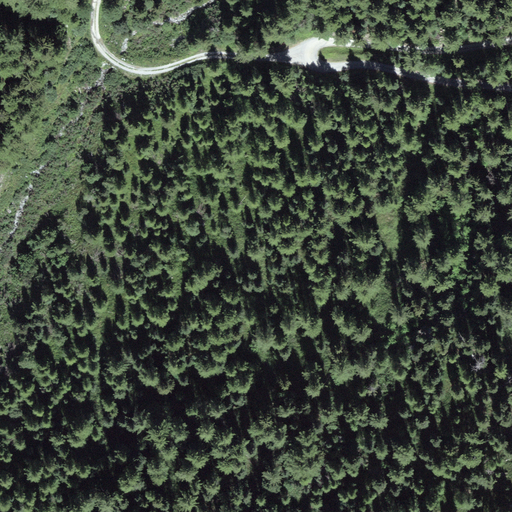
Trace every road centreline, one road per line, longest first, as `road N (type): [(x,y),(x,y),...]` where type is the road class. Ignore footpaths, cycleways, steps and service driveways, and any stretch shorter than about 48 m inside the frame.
road 1 (track): [(302,61),(202,53),(118,75),(94,60),(87,44),(88,0)]
road 2 (track): [(302,61),(305,46),(316,41),(429,52),(511,38)]
road 3 (track): [(511,89),(302,61)]
